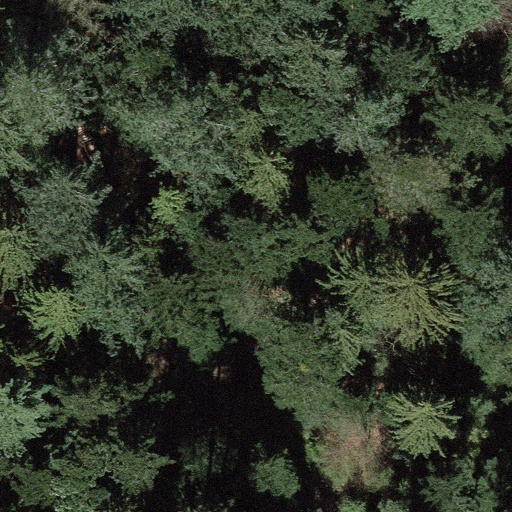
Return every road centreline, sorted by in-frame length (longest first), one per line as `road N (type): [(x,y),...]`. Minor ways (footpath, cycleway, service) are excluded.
road 1 (track): [(493,0),(335,289),(267,355),(196,383)]
road 2 (track): [(2,0),(76,201),(160,343),(196,383)]
road 3 (track): [(0,491),(109,418),(196,383)]
road 4 (track): [(309,511),(196,383)]
